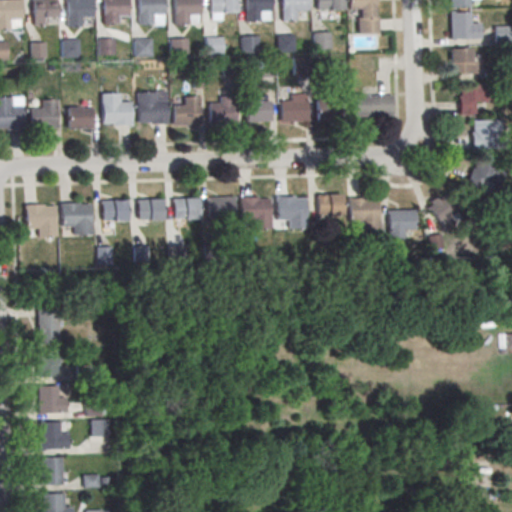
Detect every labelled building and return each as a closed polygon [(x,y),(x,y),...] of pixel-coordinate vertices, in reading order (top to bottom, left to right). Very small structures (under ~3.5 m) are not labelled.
[(0,0),(0,28),(8,28),(7,19),(20,18),(19,0),(0,0)] [(30,0),(31,25),(45,25),(45,16),(57,16),(57,0),(30,0)] [(64,0),(65,26),(79,26),(79,17),(92,16),(91,0),(64,0)] [(100,0),(101,24),(116,24),(115,15),(128,14),(127,0),(100,0)] [(136,0),(137,23),(151,23),(151,14),(163,13),(163,0),(136,0)] [(172,0),(173,24),(187,23),(187,14),(199,14),(199,0),(172,0)] [(234,0),(234,12),(207,12),(207,0),(234,0)] [(243,0),(243,20),(258,19),(257,10),(270,10),(270,0),(243,0)] [(278,0),(279,19),(294,19),(293,10),(306,9),(305,0),(278,0)] [(341,0),(341,9),(314,9),(313,0),(341,0)] [(373,0),(373,16),(375,16),(376,33),(355,34),(355,17),(358,16),(358,7),(347,8),(346,0),(373,0)] [(447,15),(468,14),(468,26),(477,25),(478,41),(448,42),(447,15)] [(509,40),(509,26),(493,26),(493,40),(509,40)] [(310,32),(327,31),(328,49),(310,49),(310,32)] [(274,34),(291,34),(292,51),(274,51),(274,34)] [(239,35),(256,35),(257,52),(239,52),(239,35)] [(202,37),(219,36),(220,53),(203,54),(202,37)] [(95,38),(112,37),(113,55),(96,55),(95,38)] [(167,38),(184,37),(185,55),(168,55),(167,38)] [(131,39),(148,38),(149,55),(132,56),(131,39)] [(59,39),(76,39),(77,56),(60,57),(59,39)] [(26,41),(43,41),(44,58),(26,59),(26,41)] [(447,48),(447,73),(474,73),(474,48),(447,48)] [(456,84),(456,114),(474,114),(474,102),(486,102),(486,84),(456,84)] [(135,94),(136,125),(147,125),(147,127),(165,126),(165,103),(153,103),(153,94),(135,94)] [(378,94),(378,114),(351,115),(351,94),(378,94)] [(99,96),(100,126),(111,126),(111,128),(129,128),(128,104),(117,104),(117,95),(99,96)] [(0,99),(0,130),(3,130),(3,132),(21,132),(20,108),(9,108),(9,99),(0,99)] [(314,119),(334,119),(334,99),(314,99),(314,119)] [(55,102),(55,130),(28,131),(28,111),(39,110),(39,103),(55,102)] [(270,103),(270,124),(243,124),(242,104),(270,103)] [(304,103),(305,123),(277,123),(277,103),(304,103)] [(232,105),(233,125),(205,126),(205,105),(232,105)] [(197,107),(197,127),(170,127),(170,107),(197,107)] [(91,110),(91,130),(64,131),(63,111),(91,110)] [(497,148),(497,119),(469,119),(469,148),(497,148)] [(500,170),(477,158),(464,183),(488,195),(500,170)] [(457,208),(441,190),(423,206),(439,224),(457,208)] [(341,194),(341,214),(314,214),(313,194),(341,194)] [(233,195),(233,215),(206,216),(206,196),(233,195)] [(197,196),(197,217),(170,217),(169,197),(197,196)] [(267,197),(268,217),(240,218),(240,197),(267,197)] [(303,197),(303,217),(276,218),(275,197),(303,197)] [(161,198),(161,218),(134,218),(134,198),(161,198)] [(126,199),(126,219),(99,219),(99,199),(126,199)] [(374,199),(374,219),(347,220),(346,200),(374,199)] [(88,207),(89,237),(71,238),(71,229),(59,229),(59,206),(77,205),(77,207),(88,207)] [(52,209),(53,239),(35,239),(35,230),(23,231),(23,208),(41,207),(41,209),(52,209)] [(412,209),(412,229),(385,229),(385,209),(412,209)] [(94,245),(94,265),(110,265),(110,245),(94,245)] [(167,245),(167,259),(183,259),(183,245),(167,245)] [(34,310),(55,310),(56,337),(35,337),(34,310)] [(511,336),(511,350),(504,351),(503,337),(511,336)] [(34,353),(55,352),(56,380),(35,380),(34,353)] [(34,390),(55,389),(55,400),(63,399),(63,416),(35,417),(34,390)] [(82,404),(98,404),(99,419),(83,420),(82,404)] [(88,423),(104,422),(104,438),(88,438),(88,423)] [(36,425),(57,424),(58,436),(65,436),(65,452),(37,452),(36,425)] [(37,460),(58,460),(59,487),(38,487),(37,460)] [(79,477),(95,476),(96,490),(80,490),(79,477)] [(39,511),(39,495),(60,495),(60,511),(39,511)]
